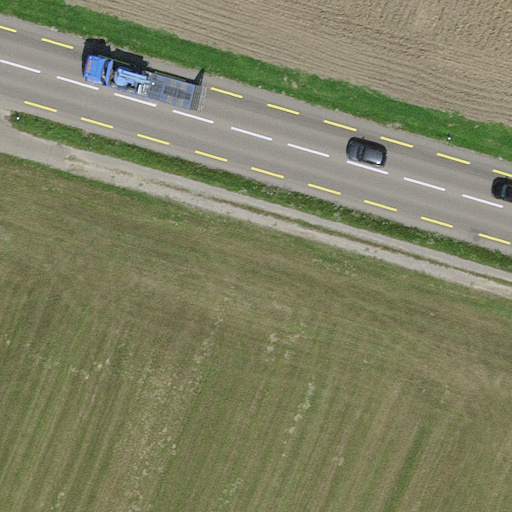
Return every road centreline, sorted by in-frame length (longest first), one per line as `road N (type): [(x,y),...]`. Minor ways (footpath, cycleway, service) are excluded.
road 1 (secondary): [(0,58),(511,211)]
road 2 (track): [(511,291),(0,141)]
